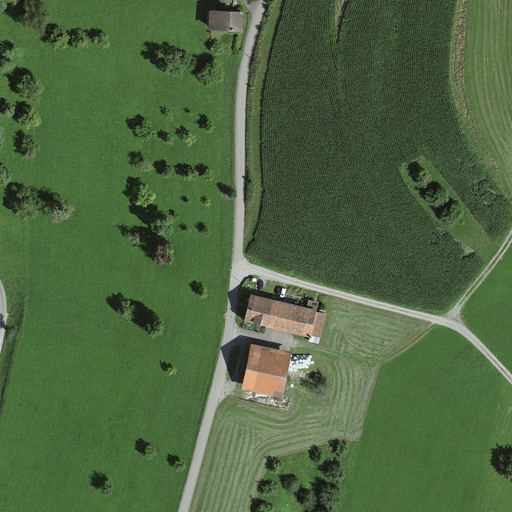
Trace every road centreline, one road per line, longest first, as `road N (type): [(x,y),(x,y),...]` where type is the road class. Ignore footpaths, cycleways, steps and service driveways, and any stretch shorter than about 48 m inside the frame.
road 1 (unclassified): [(186,511),(229,342),(239,268),(242,80),(264,0)]
road 2 (track): [(239,268),(450,325),(477,340),(511,378)]
